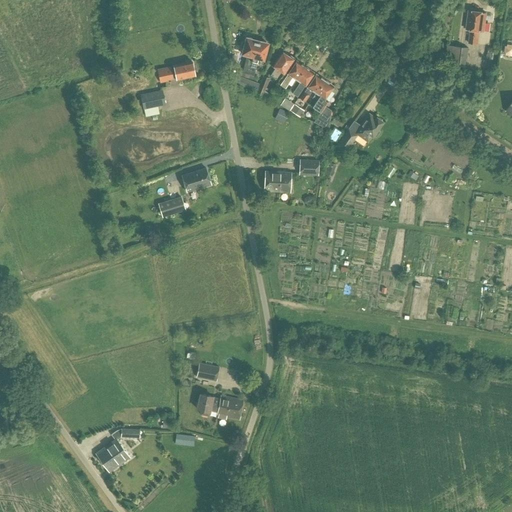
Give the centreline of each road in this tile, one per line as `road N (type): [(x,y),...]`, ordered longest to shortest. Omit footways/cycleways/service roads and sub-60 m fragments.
road 1 (unclassified): [(255,410),(271,349),(208,0)]
road 2 (unclassified): [(511,161),(280,0)]
road 3 (track): [(0,299),(246,211)]
road 4 (unclassified): [(287,313),(511,343)]
road 5 (unclassified): [(88,468),(0,346)]
